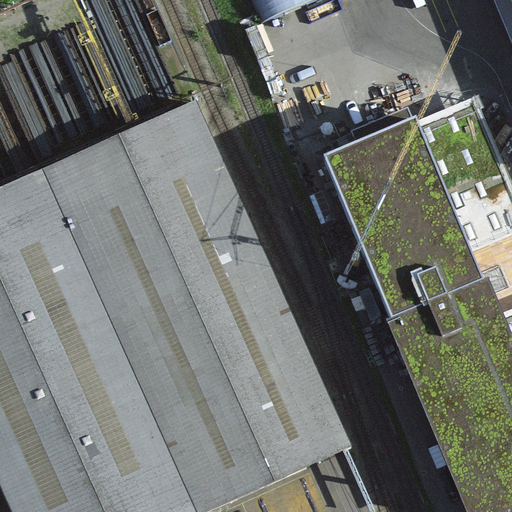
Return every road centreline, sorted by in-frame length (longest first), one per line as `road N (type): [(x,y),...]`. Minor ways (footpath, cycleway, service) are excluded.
road 1 (unknown): [(456,511),(360,279),(319,153),(316,84),(323,32),(339,0)]
road 2 (unknown): [(441,0),(475,42),(511,127)]
